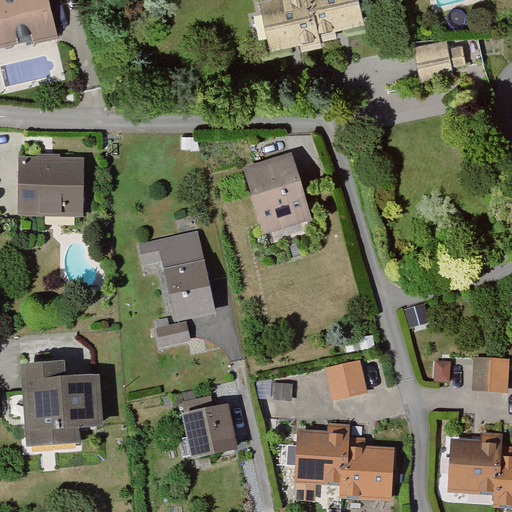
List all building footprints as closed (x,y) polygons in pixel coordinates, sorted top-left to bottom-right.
[(50,0),(0,0),(0,36),(56,26),(50,0)] [(262,0),(256,2),(270,62),(327,49),(325,39),(366,29),(358,0),(262,0)] [(449,81),(442,46),(409,52),(416,87),(449,81)] [(290,147),(243,161),(263,227),(311,213),(290,147)] [(84,159),(19,158),(18,217),(83,218),(84,159)] [(143,266),(162,262),(176,324),(216,315),(197,232),(139,245),(143,266)] [(425,326),(421,309),(405,313),(410,330),(425,326)] [(160,348),(190,341),(186,323),(156,329),(160,348)] [(508,394),(510,360),(473,358),(471,392),(508,394)] [(325,370),(333,402),(367,393),(360,361),(325,370)] [(436,362),(435,383),(450,383),(451,362),(436,362)] [(20,367),(27,449),(80,444),(79,430),(102,428),(98,377),(66,380),(65,363),(20,367)] [(230,398),(189,409),(201,454),(242,443),(230,398)] [(350,430),(299,428),(298,470),(339,471),(338,487),(392,489),(393,453),(349,451),(350,430)] [(511,511),(511,442),(480,442),(480,451),(449,450),(447,506),(490,507),(490,511),(511,511)]
